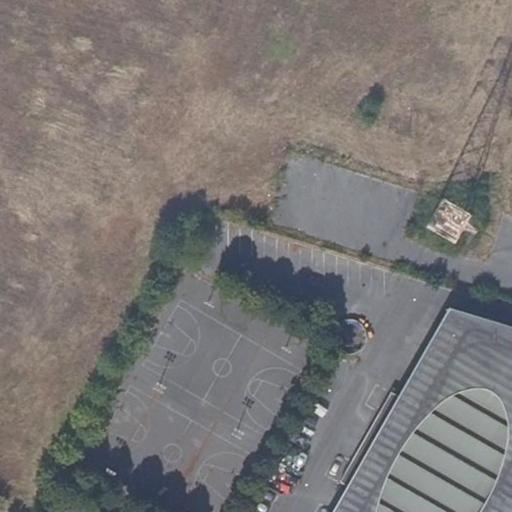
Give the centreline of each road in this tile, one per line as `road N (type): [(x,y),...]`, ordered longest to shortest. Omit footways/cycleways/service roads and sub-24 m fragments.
road 1 (unknown): [(320,511),(389,349),(390,329),(379,315),(248,256)]
road 2 (unknown): [(511,277),(425,254),(355,200)]
